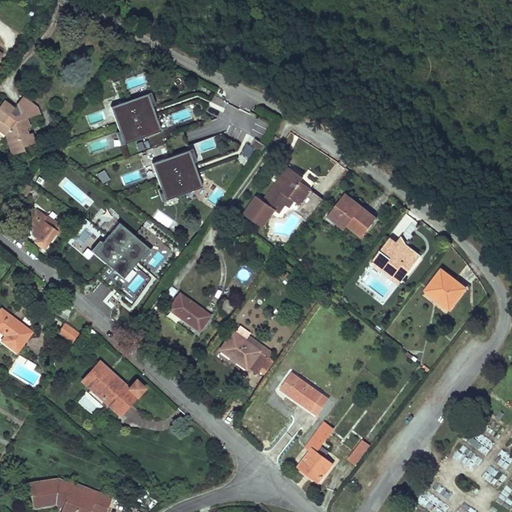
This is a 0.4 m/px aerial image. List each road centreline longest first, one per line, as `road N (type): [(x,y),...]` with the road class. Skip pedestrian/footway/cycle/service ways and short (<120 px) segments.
road 1 (residential): [(76,0),(307,119),(433,211),(499,278),(509,312),(503,326),(360,511)]
road 2 (residential): [(0,233),(273,475)]
